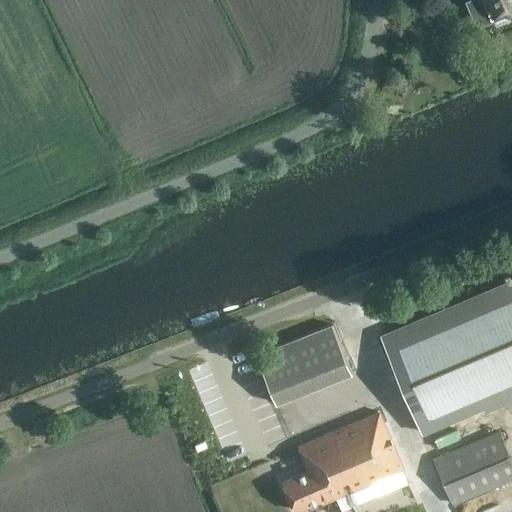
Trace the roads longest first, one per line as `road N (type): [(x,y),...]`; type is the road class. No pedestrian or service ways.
road 1 (unclassified): [(0,423),(511,216)]
road 2 (unclassified): [(0,259),(322,119),(363,67),(375,0)]
